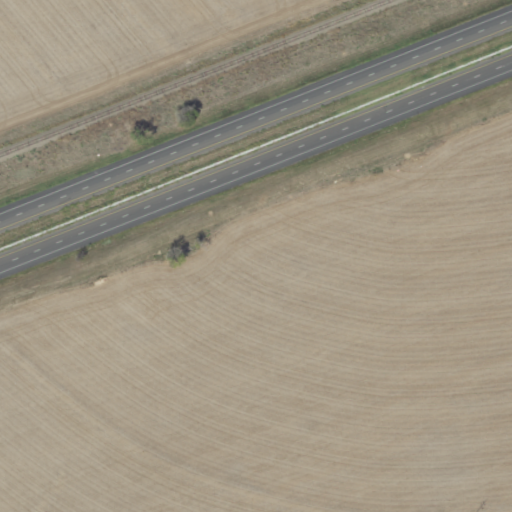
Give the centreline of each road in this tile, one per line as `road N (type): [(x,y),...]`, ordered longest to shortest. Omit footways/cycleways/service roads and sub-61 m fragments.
road 1 (trunk): [(0,272),(511,70)]
road 2 (trunk): [(511,26),(0,227)]
road 3 (residential): [(0,400),(511,216)]
